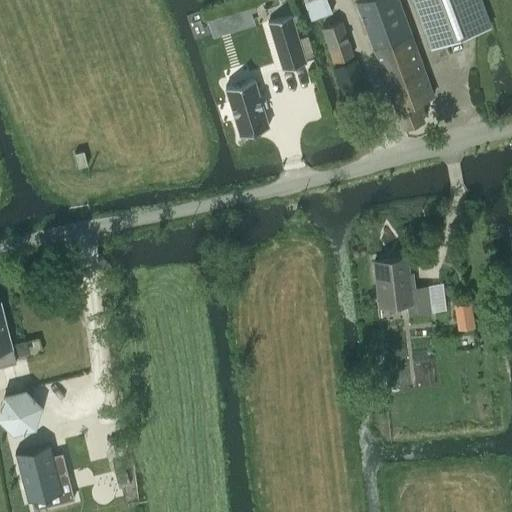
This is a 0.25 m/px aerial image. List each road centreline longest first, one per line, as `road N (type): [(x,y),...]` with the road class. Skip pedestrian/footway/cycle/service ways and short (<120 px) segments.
road 1 (unclassified): [(0,247),(511,131)]
road 2 (unknown): [(88,230),(83,334),(72,350),(37,367)]
